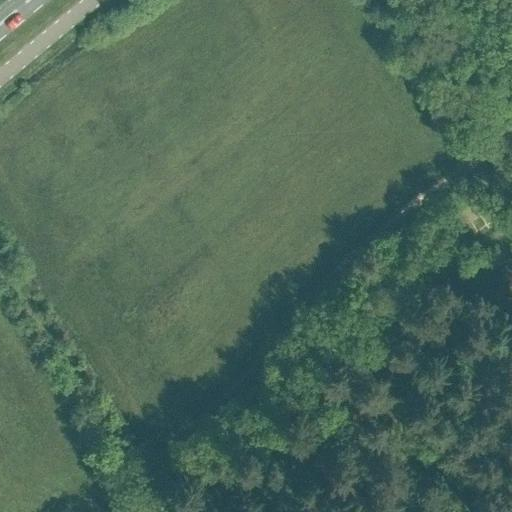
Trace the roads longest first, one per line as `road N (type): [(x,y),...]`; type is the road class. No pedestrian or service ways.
road 1 (track): [(0,255),(140,477)]
road 2 (track): [(502,133),(418,0)]
